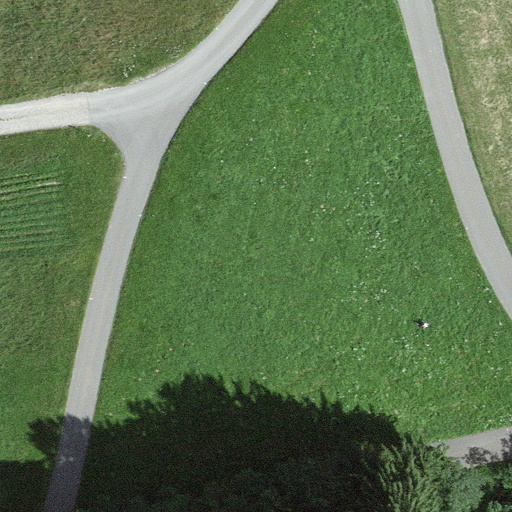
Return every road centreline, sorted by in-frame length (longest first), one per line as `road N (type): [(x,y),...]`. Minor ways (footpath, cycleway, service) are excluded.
road 1 (unclassified): [(245,0),(155,86),(62,425),(27,511)]
road 2 (unclassified): [(511,278),(464,210),(406,0)]
